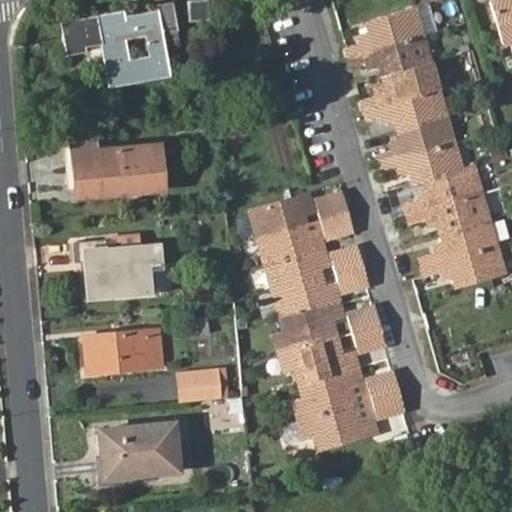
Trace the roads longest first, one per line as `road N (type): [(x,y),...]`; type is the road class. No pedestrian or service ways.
road 1 (residential): [(511,392),(444,408),(425,400),(306,0)]
road 2 (residential): [(34,511),(0,120)]
